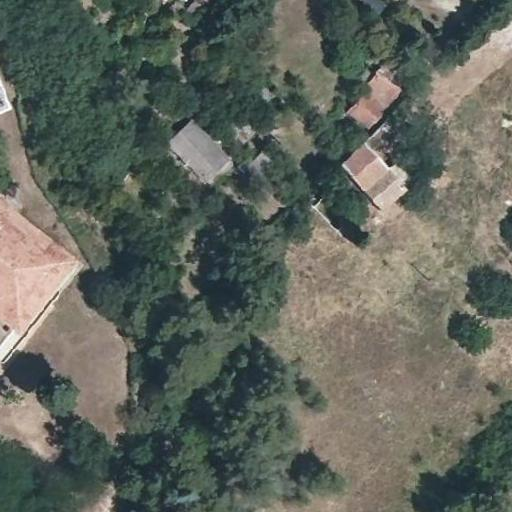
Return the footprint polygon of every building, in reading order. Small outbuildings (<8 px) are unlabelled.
[(382,6),(375,0),(357,0),(375,14),(382,6)] [(192,3),(181,15),(190,22),(200,10),(192,3)] [(372,75),(360,88),(363,91),(346,113),(364,127),(396,89),(386,80),(401,58),(389,50),(372,75)] [(372,75),(364,69),(353,82),(360,88),(372,75)] [(253,129),(244,117),(243,117),(235,123),(245,135),(253,129)] [(188,124),(167,145),(203,180),(224,159),(188,124)] [(279,143),(274,137),(267,144),(273,149),(279,143)] [(338,164),(337,164),(378,209),(411,181),(394,160),(384,169),(360,142),(350,152),(338,164)] [(350,152),(341,143),(338,147),(338,148),(332,154),(331,154),(329,155),(338,164),(350,152)] [(272,161),(262,150),(239,172),(250,183),(272,161)] [(0,314),(13,325),(64,260),(0,211),(0,314)] [(0,343),(13,325),(0,314),(0,343)]
